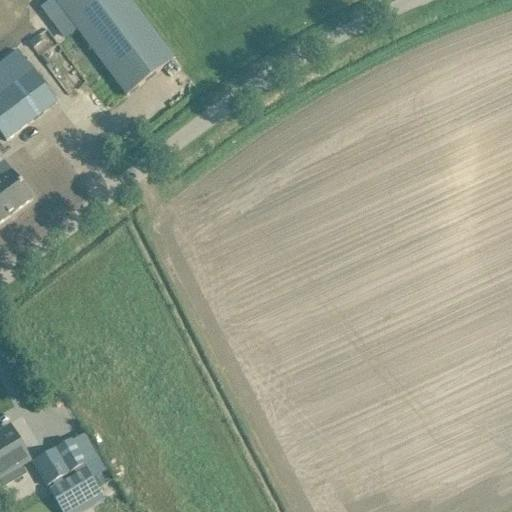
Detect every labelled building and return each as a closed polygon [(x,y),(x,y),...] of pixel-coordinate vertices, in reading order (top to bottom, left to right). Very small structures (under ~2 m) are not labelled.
[(175,61),(162,45),(127,0),(53,0),(52,1),(127,98),(175,61)] [(57,105),(18,52),(0,65),(0,136),(6,144),(57,105)] [(0,225),(32,201),(12,174),(11,174),(4,165),(0,167),(0,225)] [(0,489),(24,475),(21,469),(30,463),(11,430),(0,435),(0,489)] [(72,441),(32,464),(47,490),(87,467),(72,441)] [(86,472),(51,493),(61,511),(73,511),(101,496),(86,472)]
